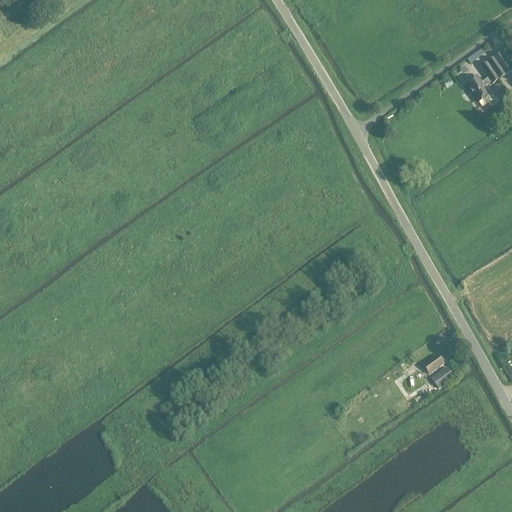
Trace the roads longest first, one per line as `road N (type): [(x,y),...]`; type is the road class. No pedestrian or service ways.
road 1 (unclassified): [(511,414),(275,0)]
road 2 (unknown): [(354,131),(511,17)]
